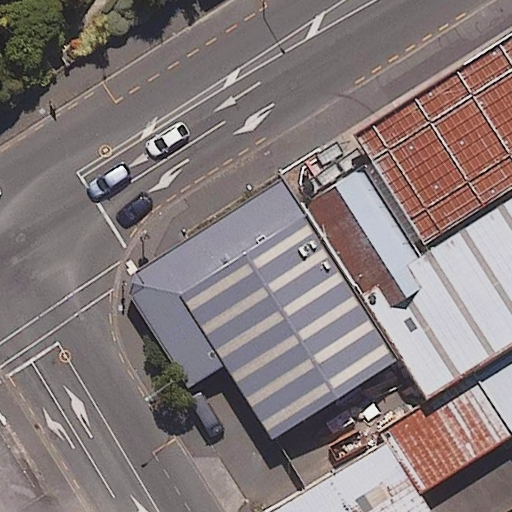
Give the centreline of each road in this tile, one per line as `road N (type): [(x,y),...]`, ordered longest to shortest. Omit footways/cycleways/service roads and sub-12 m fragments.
road 1 (secondary): [(0,225),(361,0)]
road 2 (tertiary): [(159,511),(0,240)]
